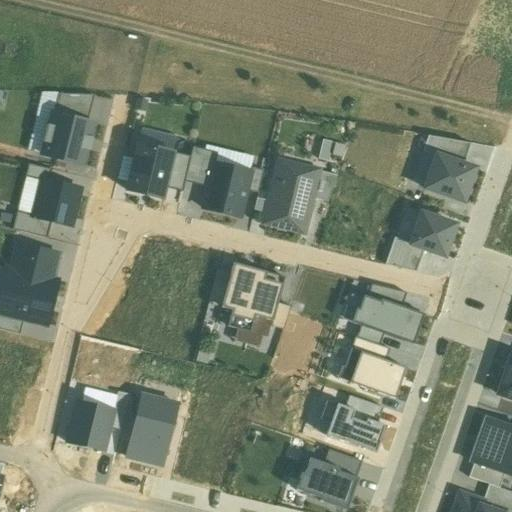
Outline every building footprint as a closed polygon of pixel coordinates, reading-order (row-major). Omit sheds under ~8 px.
[(53,115),(87,123),(93,97),(58,95),(53,115)] [(43,157),(83,166),(86,152),(89,152),(92,140),(89,139),(93,124),(87,123),(53,115),(50,127),(48,127),(44,144),(46,145),(43,157)] [(142,129),(138,146),(173,154),(176,138),(142,129)] [(435,157),(464,166),(471,146),(428,137),(422,152),(435,157)] [(138,146),(127,192),(163,201),(165,189),(173,154),(138,146)] [(190,158),(184,184),(207,189),(213,165),(216,154),(192,149),(190,158)] [(173,154),(165,189),(182,193),(184,184),(190,158),(173,154)] [(424,190),(464,203),(475,170),(464,166),(435,157),(424,190)] [(312,199),(319,173),(279,163),(269,203),(266,214),(264,224),(304,234),(312,199)] [(28,165),(25,178),(42,182),(48,184),(48,182),(51,171),(28,165)] [(207,189),(202,210),(240,219),(246,192),(250,174),(213,165),(207,189)] [(250,174),(246,192),(258,195),(264,171),(252,169),(250,174)] [(319,173),(312,199),(327,203),(337,177),(319,173)] [(34,216),(42,182),(25,178),(17,212),(34,216)] [(48,184),(42,182),(34,216),(33,218),(51,222),(70,227),(79,190),(48,182),(48,184)] [(266,214),(269,203),(257,200),(254,211),(266,214)] [(26,235),(47,239),(51,222),(33,218),(34,216),(17,212),(12,231),(26,235)] [(424,251),(443,258),(455,226),(421,214),(410,246),(424,251)] [(416,274),(424,251),(410,246),(393,240),(385,266),(416,274)] [(10,271),(6,270),(0,295),(0,331),(19,336),(23,321),(47,326),(57,283),(53,282),(59,255),(16,245),(10,271)] [(266,273),(233,264),(230,274),(220,309),(232,312),(272,323),(277,305),(281,293),(285,279),(266,273)] [(230,274),(218,271),(208,305),(220,309),(230,274)] [(371,286),(367,298),(379,303),(380,300),(401,308),(406,294),(371,286)] [(353,325),(360,327),(383,335),(413,346),(424,316),(401,308),(380,300),(379,303),(367,298),(363,297),(353,325)] [(271,328),(283,331),(290,308),(277,305),(272,323),(271,328)] [(232,312),(227,328),(267,339),(270,328),(271,328),(272,323),(232,312)] [(379,347),(383,335),(360,327),(356,339),(379,347)] [(384,362),(388,350),(379,347),(356,339),(354,338),(350,350),(384,362)] [(384,362),(350,350),(343,370),(353,373),(349,384),(394,400),(404,369),(384,362)] [(511,357),(511,358),(498,395),(511,399),(511,357)] [(86,386),(82,401),(112,408),(115,393),(86,386)] [(128,396),(117,393),(108,428),(120,430),(128,396)] [(162,466),(176,406),(142,397),(126,458),(162,466)] [(366,421),(377,424),(382,409),(348,397),(345,408),(354,412),(351,419),(365,425),(366,421)] [(112,411),(77,403),(67,444),(102,453),(112,411)] [(379,442),(384,427),(377,424),(366,421),(365,425),(351,419),(354,412),(326,403),(319,420),(315,419),(311,432),(364,450),(372,449),(379,442)] [(511,429),(484,420),(469,462),(474,464),(505,475),(511,476),(511,429)] [(361,462),(327,452),(323,464),(339,470),(338,473),(356,479),(361,462)] [(323,464),(309,459),(303,475),(301,474),(295,491),(302,494),(301,496),(346,511),(358,479),(356,479),(338,473),(339,470),(323,464)] [(488,486),(500,490),(505,475),(474,464),(469,479),(488,486)] [(481,508),(493,511),(511,511),(511,493),(500,490),(488,486),(482,503),(481,508)] [(493,511),(481,508),(482,503),(459,495),(452,511),(493,511)]
